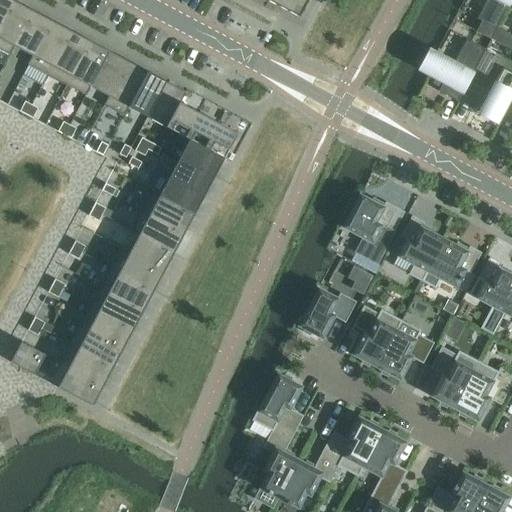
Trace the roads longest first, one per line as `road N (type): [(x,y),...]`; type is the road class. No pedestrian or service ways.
road 1 (tertiary): [(511,200),(134,0)]
road 2 (residential): [(0,362),(106,171)]
road 3 (residential): [(496,460),(303,361)]
road 4 (residential): [(106,171),(0,114)]
